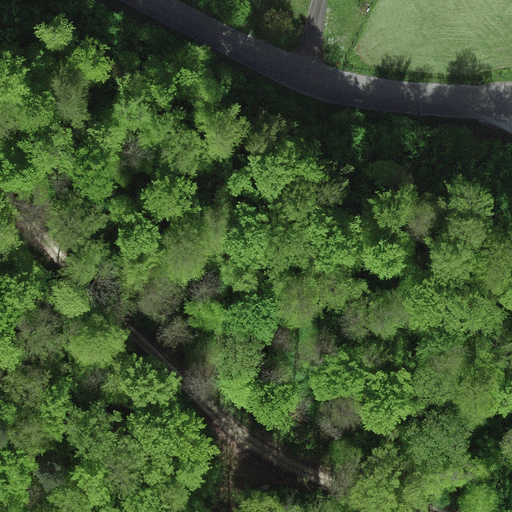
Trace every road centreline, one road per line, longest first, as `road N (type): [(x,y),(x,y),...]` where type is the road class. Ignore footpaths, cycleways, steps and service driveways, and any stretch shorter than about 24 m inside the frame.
road 1 (residential): [(447,511),(309,472),(232,428),(85,285),(0,183)]
road 2 (tertiary): [(473,100),(331,85),(146,0)]
